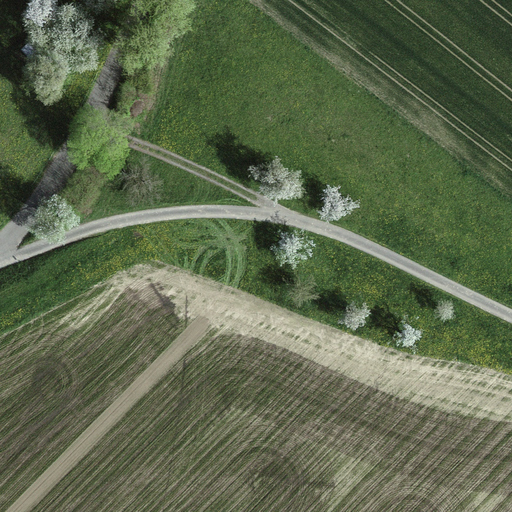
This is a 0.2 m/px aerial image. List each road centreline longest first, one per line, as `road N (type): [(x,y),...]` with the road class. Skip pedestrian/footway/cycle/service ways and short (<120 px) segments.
road 1 (unclassified): [(0,255),(146,209),(236,209),(329,229),(511,315)]
road 2 (unclassified): [(0,242),(47,186),(145,0)]
road 3 (track): [(82,125),(329,229)]
